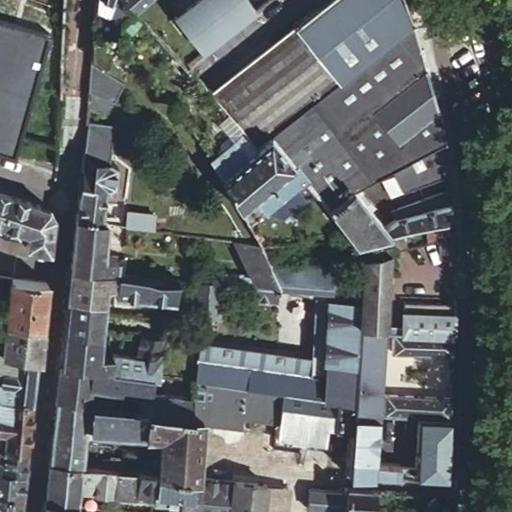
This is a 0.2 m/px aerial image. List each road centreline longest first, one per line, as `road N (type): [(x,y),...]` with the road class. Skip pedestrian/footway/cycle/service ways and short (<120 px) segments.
road 1 (residential): [(65,203),(29,511)]
road 2 (residential): [(198,78),(297,0)]
